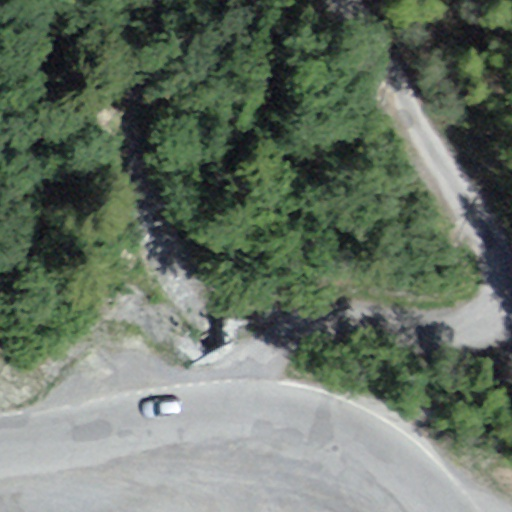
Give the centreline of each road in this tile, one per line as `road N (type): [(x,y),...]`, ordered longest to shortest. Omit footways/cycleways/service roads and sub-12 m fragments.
road 1 (track): [(335,0),(503,290),(498,315),(434,337),(327,319),(277,329),(256,359),(248,406)]
road 2 (unclassified): [(0,450),(248,406),(323,417),(417,486),(436,511)]
